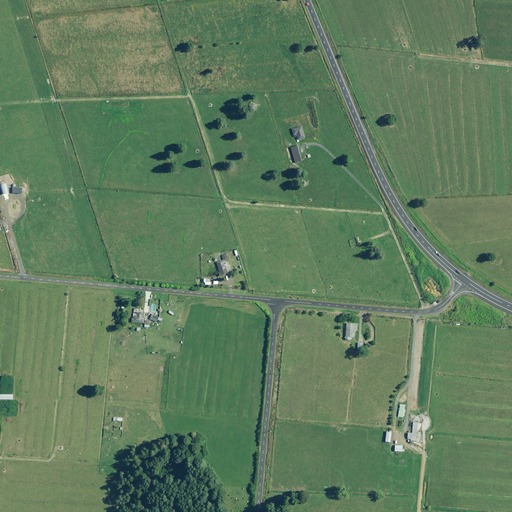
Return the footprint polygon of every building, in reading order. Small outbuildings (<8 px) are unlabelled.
[(9,193),(6,183),(0,185),(3,194),(9,193)] [(225,267),(222,260),(216,262),(219,272),(218,272),(219,276),(224,275),(223,274),(228,273),(226,266),(225,267)] [(136,311),(136,312),(133,312),(133,318),(132,318),(131,322),(143,323),(143,314),(144,312),(136,311)] [(357,323),(346,323),(345,339),(351,340),(351,337),(354,337),(355,328),(357,329),(357,323)] [(413,422),(412,433),(408,432),(407,442),(410,442),(410,440),(416,441),(417,436),(418,422),(413,422)]
